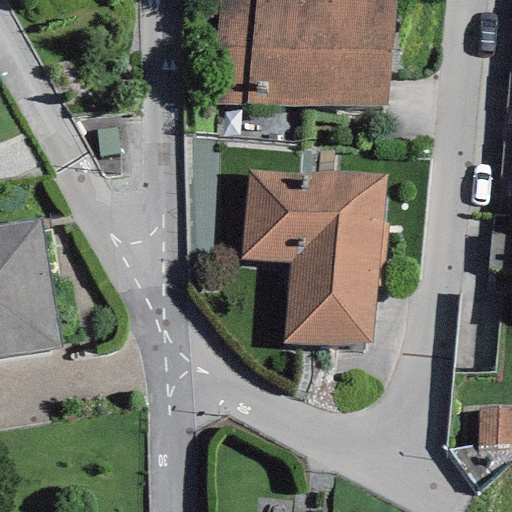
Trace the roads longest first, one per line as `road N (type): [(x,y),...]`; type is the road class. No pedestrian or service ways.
road 1 (residential): [(164,320),(235,395),(342,445),(378,443),(402,431),(433,350),(462,0)]
road 2 (residential): [(164,320),(0,34)]
road 3 (residential): [(158,0),(164,320)]
road 4 (residential): [(164,320),(170,511)]
